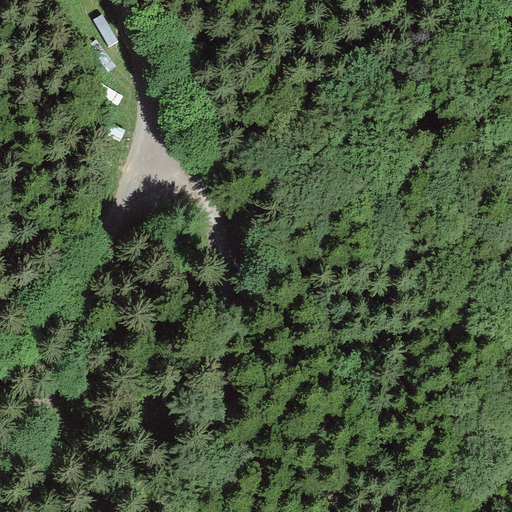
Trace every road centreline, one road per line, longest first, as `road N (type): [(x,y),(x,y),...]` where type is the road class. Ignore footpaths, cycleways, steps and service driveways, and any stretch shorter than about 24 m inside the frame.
road 1 (track): [(202,190),(312,134),(511,9)]
road 2 (track): [(0,358),(107,244)]
